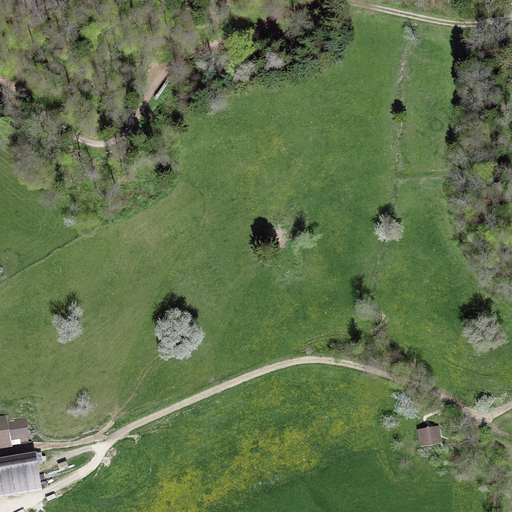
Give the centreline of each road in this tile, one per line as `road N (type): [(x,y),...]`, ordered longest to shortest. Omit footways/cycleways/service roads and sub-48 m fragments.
road 1 (track): [(511,17),(470,22),(314,3),(173,64),(132,127),(102,146),(64,129),(0,76)]
road 2 (track): [(483,418),(418,384),(303,361),(208,394),(104,444)]
